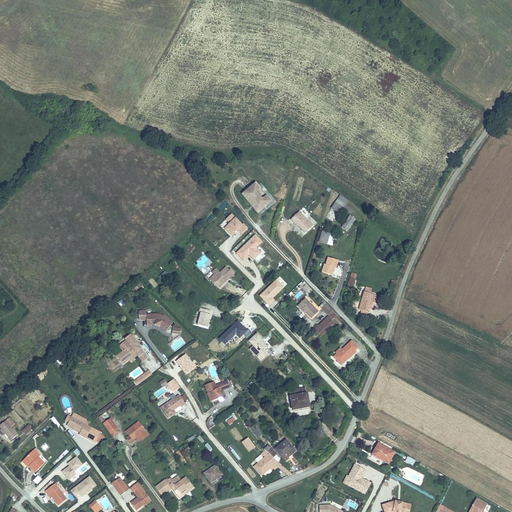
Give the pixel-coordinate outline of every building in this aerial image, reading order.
[(256,181),(240,192),(256,212),(272,200),(266,193),(261,196),(257,190),(260,187),(256,181)] [(231,236),(236,230),(241,234),(247,228),(231,212),(219,225),(231,236)] [(347,231),(355,218),(349,214),(340,227),(347,231)] [(307,236),(314,228),(308,221),(307,222),(300,215),(292,222),(299,228),(302,230),(307,236)] [(320,243),(333,245),(335,233),(322,231),(320,243)] [(256,247),(262,241),(254,233),(235,253),(243,260),(248,255),(253,260),(261,252),(256,247)] [(338,264),(329,261),(326,269),(324,268),(322,274),(331,277),(333,271),(335,272),(338,264)] [(213,275),(209,280),(216,288),(232,274),(226,267),(225,268),(225,267),(219,273),(218,271),(213,275)] [(284,270),(276,276),(282,282),(285,279),(282,276),(286,272),(284,270)] [(164,281),(168,273),(163,271),(159,278),(164,281)] [(269,306),(275,300),(273,297),(284,286),(275,278),(258,295),(269,306)] [(307,292),(311,288),(305,283),(302,288),(307,292)] [(364,293),(358,309),(361,310),(367,312),(368,309),(370,309),(372,303),(375,296),(370,295),(371,290),(366,288),(364,293)] [(303,301),(298,306),(311,319),(316,314),(303,301)] [(316,306),(323,314),(328,309),(321,302),(316,306)] [(311,319),(298,306),(296,307),(309,321),(311,319)] [(328,309),(323,314),(326,317),(331,313),(328,309)] [(199,310),(198,313),(199,314),(195,324),(204,328),(209,317),(207,316),(208,314),(199,310)] [(331,313),(326,317),(330,321),(333,318),(335,317),(331,313)] [(155,315),(143,316),(144,321),(148,320),(149,325),(153,325),(155,325),(157,325),(159,326),(161,327),(167,330),(172,322),(162,317),(160,316),(158,315),(155,315)] [(317,336),(330,323),(326,318),(318,326),(312,331),(317,336)] [(243,334),(246,337),(251,333),(237,319),(218,338),(224,345),(235,334),(239,338),(243,334)] [(319,338),(333,325),(330,323),(317,336),(319,338)] [(255,337),(246,345),(257,357),(255,360),(258,363),(267,355),(263,352),(265,350),(259,344),(261,343),(255,337)] [(130,348),(124,353),(127,356),(119,362),(125,370),(133,364),(135,363),(138,360),(141,364),(146,360),(141,353),(142,352),(136,342),(129,347),(130,348)] [(340,349),(335,354),(336,355),(333,358),(336,362),(337,361),(339,363),(346,357),(347,358),(353,352),(352,351),(355,348),(349,343),(341,350),(340,349)] [(149,364),(146,360),(141,364),(144,368),(149,364)] [(293,371),(289,367),(286,370),(282,373),(287,378),(293,371)] [(39,381),(44,378),(42,375),(47,371),(44,368),(35,376),(39,381)] [(132,372),(136,377),(143,373),(140,368),(132,372)] [(145,381),(143,378),(148,374),(147,373),(135,383),(136,385),(138,383),(140,385),(145,381)] [(163,378),(158,382),(162,387),(167,383),(163,378)] [(212,383),(203,387),(206,395),(209,395),(212,403),(221,399),(218,393),(228,389),(225,382),(220,385),(221,387),(215,389),(212,383)] [(185,405),(179,397),(161,410),(168,420),(173,416),(171,413),(174,412),(180,407),(181,408),(185,405)] [(304,398),(288,401),(290,414),(306,412),(304,398)] [(105,414),(99,418),(111,434),(118,429),(111,420),(107,423),(103,418),(106,415),(105,414)] [(34,418),(27,425),(30,428),(37,422),(34,418)] [(81,433),(81,434),(80,435),(87,439),(91,429),(73,419),(69,426),(81,433)] [(137,422),(124,433),(128,437),(125,439),(129,445),(132,443),(131,441),(144,431),(137,422)] [(5,423),(0,426),(0,430),(4,435),(9,442),(15,436),(5,423)] [(68,428),(81,434),(81,433),(69,426),(68,428)] [(252,430),(257,438),(263,435),(258,427),(252,430)] [(247,437),(240,442),(248,451),(255,446),(247,437)] [(286,439),(275,447),(284,458),(287,455),(285,453),(293,447),(286,439)] [(369,451),(368,453),(376,458),(382,447),(368,439),(363,448),(369,451)] [(269,442),(265,446),(266,447),(270,451),(273,454),(276,451),(272,447),(273,446),(269,442)] [(230,444),(227,447),(238,460),(242,458),(230,444)] [(179,453),(173,445),(169,447),(176,456),(177,454),(179,453)] [(188,446),(181,451),(184,456),(188,453),(187,451),(190,449),(188,446)] [(273,454),(270,451),(254,464),(260,472),(269,465),(266,463),(269,460),(273,465),(274,463),(278,466),(287,473),(290,471),(274,456),(273,454)] [(30,453),(22,461),(26,466),(32,474),(41,467),(35,460),(30,453)] [(68,480),(76,473),(74,471),(82,464),(73,454),(58,469),(68,480)] [(407,457),(405,462),(413,465),(415,459),(407,457)] [(213,462),(202,472),(207,479),(210,476),(212,478),(220,472),(213,462)] [(346,484),(363,493),(369,482),(360,478),(358,477),(363,469),(354,464),(347,476),(350,477),(346,484)] [(36,484),(42,479),(37,475),(32,480),(36,484)] [(74,496),(78,493),(81,497),(96,485),(89,475),(69,490),(74,496)] [(166,481),(160,486),(166,494),(171,490),(178,499),(185,494),(183,492),(186,490),(189,493),(193,490),(186,480),(182,483),(178,478),(173,482),(171,479),(167,482),(166,481)] [(120,479),(118,480),(127,493),(129,491),(120,479)] [(118,480),(113,484),(122,496),(127,493),(118,480)] [(49,498),(55,506),(64,498),(52,484),(42,492),(47,499),(49,498)] [(152,502),(146,494),(138,484),(132,489),(137,495),(135,496),(138,500),(132,504),(138,511),(145,506),(145,507),(152,502)] [(162,497),(166,494),(160,486),(156,489),(162,497)] [(484,511),(480,510),(485,502),(474,495),(465,510),(468,511),(484,511)] [(88,506),(91,509),(97,503),(94,500),(88,506)] [(392,511),(402,511),(405,503),(393,501),(380,506),(382,511),(390,511),(391,511),(392,511)] [(91,509),(93,511),(97,511),(101,508),(97,503),(91,509)] [(407,511),(409,504),(405,503),(402,511),(392,511),(391,511),(390,511),(407,511)]
